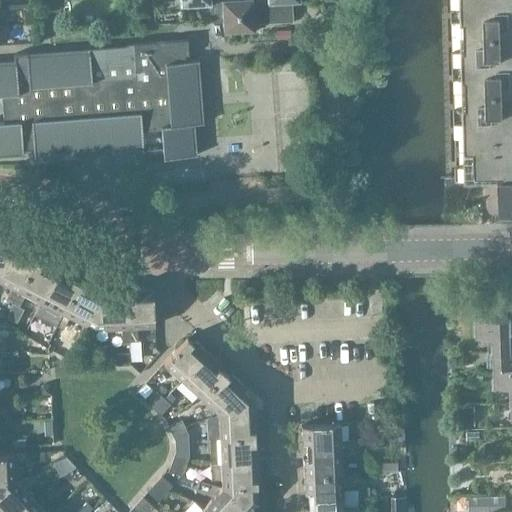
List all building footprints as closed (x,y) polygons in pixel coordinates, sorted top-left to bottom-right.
[(211,22),(223,22),(222,0),(177,0),(178,6),(210,5),(211,22)] [(253,24),(292,22),(291,2),(284,2),(268,2),(252,3),(251,0),(222,0),(223,22),(223,32),(254,31),(253,24)] [(511,0),(451,0),(456,178),(500,177),(501,210),(511,209),(511,0)] [(88,48),(13,54),(14,61),(0,62),(0,94),(1,94),(3,122),(0,122),(0,155),(22,154),(22,150),(33,149),(34,159),(81,155),(80,148),(142,143),(141,130),(161,129),(162,149),(142,150),(142,159),(195,155),(192,124),(203,123),(198,60),(184,61),(182,39),(132,43),(88,48)] [(213,109),(236,109),(236,95),(213,94),(213,109)] [(0,270),(12,247),(4,243),(0,243),(0,270)] [(12,247),(0,270),(0,280),(11,287),(5,299),(12,303),(34,259),(28,256),(30,253),(13,244),(12,247)] [(25,294),(40,301),(58,267),(42,259),(40,262),(34,259),(12,303),(18,306),(25,294)] [(72,278),(74,275),(58,267),(40,301),(55,309),(49,322),(56,325),(78,281),(72,278)] [(86,321),(86,320),(102,289),(86,281),(84,284),(78,281),(56,325),(62,329),(69,316),(85,324),(86,321)] [(133,291),(127,291),(129,341),(137,340),(136,326),(154,325),(152,286),(133,287),(133,291)] [(120,288),(102,289),(86,320),(86,321),(85,324),(94,329),(121,327),(122,341),(129,341),(127,291),(120,292),(120,288)] [(511,318),(509,318),(476,319),(477,337),(493,337),(493,338),(488,338),(488,352),(494,352),(494,353),(511,353),(510,333),(511,333),(511,318)] [(511,333),(510,333),(511,353),(494,353),(494,370),(511,369),(511,333)] [(181,380),(207,351),(194,339),(191,341),(186,337),(163,363),(181,380)] [(221,363),(207,351),(181,380),(199,397),(223,370),(218,366),(221,363)] [(511,402),(511,369),(494,370),(495,386),(511,386),(511,402)] [(242,388),(244,385),(230,372),(228,375),(223,370),(199,397),(218,413),(253,411),(252,397),(242,388)] [(0,397),(8,397),(8,389),(0,389),(0,397)] [(148,404),(154,409),(164,398),(158,393),(148,404)] [(170,403),(164,398),(154,409),(160,414),(170,403)] [(256,411),(253,411),(218,413),(219,438),(254,436),(254,429),(257,429),(256,411)] [(184,426),(181,419),(168,425),(171,432),(184,426)] [(352,434),(379,444),(384,432),(357,422),(352,434)] [(355,440),(340,441),(340,423),(301,425),(302,443),(305,443),(305,450),(355,448),(355,440)] [(187,433),(184,426),(171,432),(174,439),(187,433)] [(174,439),(174,446),(188,443),(187,433),(174,439)] [(209,463),(220,463),(259,460),(258,442),(254,442),(254,436),(219,438),(209,439),(209,463)] [(0,447),(11,447),(11,439),(0,439),(0,447)] [(174,446),(175,451),(188,456),(188,443),(174,446)] [(302,457),(303,475),(342,473),(341,456),(355,455),(355,448),(305,450),(306,457),(302,457)] [(28,460),(27,452),(0,453),(0,479),(15,478),(14,461),(28,460)] [(66,457),(53,463),(59,476),(75,467),(66,457)] [(168,471),(173,473),(182,475),(186,463),(172,459),(168,471)] [(210,480),(221,479),(221,488),(256,485),(256,479),(260,478),(259,460),(220,463),(209,463),(210,480)] [(355,483),(383,480),(382,470),(354,473),(355,483)] [(308,492),(308,499),(357,497),(357,489),(343,490),(342,473),(303,475),(304,492),(308,492)] [(161,476),(156,481),(167,491),(172,485),(161,476)] [(0,491),(15,478),(0,479),(0,491)] [(26,491),(15,478),(0,491),(0,511),(14,511),(42,486),(37,481),(26,491)] [(156,481),(151,487),(147,491),(157,501),(167,491),(156,481)] [(256,485),(221,488),(247,510),(257,500),(256,485)] [(46,511),(37,502),(47,492),(42,486),(14,511),(46,511)] [(357,487),(357,489),(357,497),(369,496),(369,486),(357,487)] [(249,511),(247,510),(221,488),(204,506),(211,511),(249,511)] [(506,496),(469,497),(469,511),(506,511),(506,496)] [(142,497),(132,508),(136,511),(147,511),(153,506),(142,497)] [(308,506),(305,506),(304,511),(343,511),(343,505),(358,505),(357,497),(308,499),(308,506)] [(87,501),(75,511),(86,511),(92,507),(87,501)]
